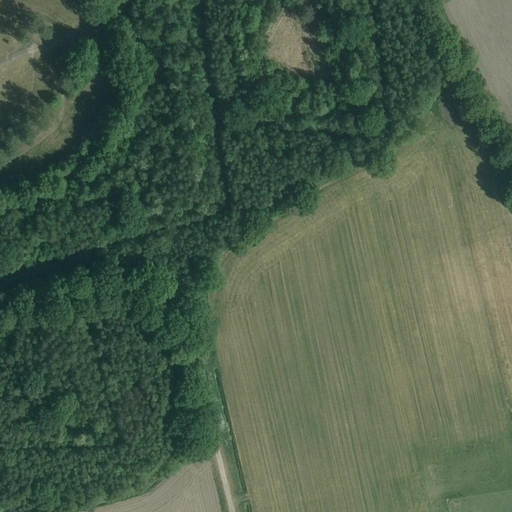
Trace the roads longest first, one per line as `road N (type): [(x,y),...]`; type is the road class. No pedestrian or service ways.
road 1 (track): [(204,395),(173,316),(140,287),(103,284),(0,310)]
road 2 (track): [(0,211),(63,182),(106,128),(142,53),(125,10)]
road 3 (unclassified): [(231,511),(204,395)]
